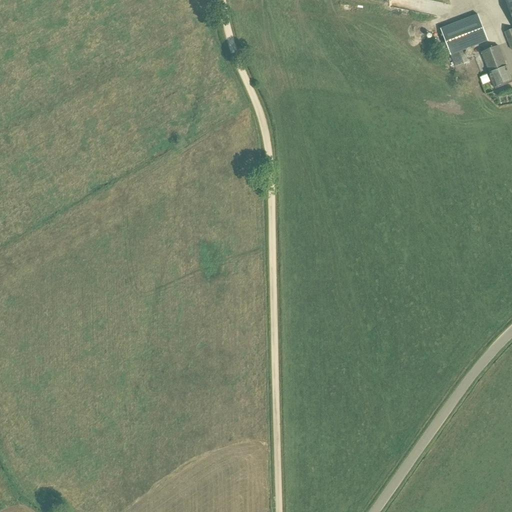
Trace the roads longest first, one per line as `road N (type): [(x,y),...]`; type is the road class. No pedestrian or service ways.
road 1 (track): [(278,511),(267,142),(226,34),(222,0)]
road 2 (unclassified): [(372,511),(476,363),(511,331)]
